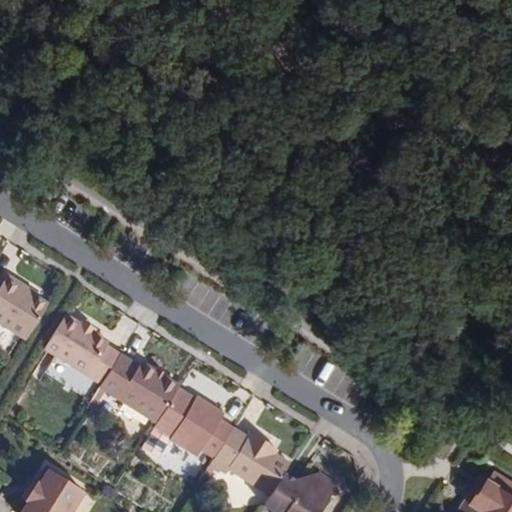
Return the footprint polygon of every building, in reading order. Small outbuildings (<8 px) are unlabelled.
[(4,277),(34,296),(37,291),(7,274),(4,277)] [(2,280),(0,279),(0,322),(26,338),(48,304),(34,296),(4,277),(2,280)] [(64,318),(43,350),(100,385),(118,356),(105,347),(107,344),(64,318)] [(156,423),(177,389),(178,387),(140,364),(139,366),(119,354),(118,356),(100,385),(98,388),(156,423)] [(213,459),(233,429),(220,422),(223,415),(196,399),(194,401),(177,389),(156,423),(154,428),(170,437),(169,440),(198,458),(201,451),(213,459)] [(229,474),(231,471),(253,437),(235,425),(233,429),(213,459),(214,465),(229,474)] [(273,497),(287,475),(295,461),(284,455),(288,449),(255,430),(253,437),(231,471),(273,497)] [(72,511),(85,493),(48,470),(39,484),(36,483),(25,501),(27,503),(21,511),(72,511)] [(301,484),(287,475),(273,497),(264,506),(274,511),(321,511),(335,492),(334,482),(319,474),(314,474),(310,482),(301,484)] [(511,511),(511,502),(480,483),(465,506),(470,509),(468,511),(511,511)]
